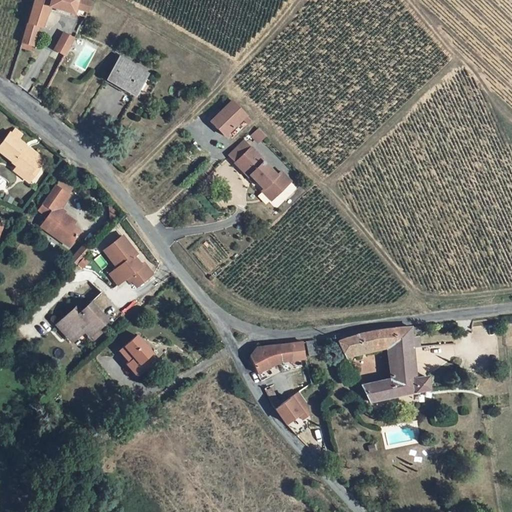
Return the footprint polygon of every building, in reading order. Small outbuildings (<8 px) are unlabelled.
[(85,7),(60,0),(29,0),(15,47),(28,51),(35,31),(39,33),(47,12),(80,22),(81,20),(85,7)] [(48,56),(59,61),(68,44),(57,39),(48,56)] [(99,87),(125,103),(139,80),(112,64),(99,87)] [(226,140),(249,118),(231,100),(208,122),(226,140)] [(259,136),(252,128),(245,135),(252,142),(255,139),(256,139),(259,136)] [(0,137),(0,156),(14,166),(13,167),(24,176),(31,167),(38,158),(25,148),(23,150),(19,147),(21,145),(4,132),(0,137)] [(229,162),(244,148),(238,142),(223,156),(229,162)] [(270,196),(284,182),(275,172),(270,176),(257,162),(258,161),(245,147),(244,148),(229,162),(228,163),(241,177),(243,175),(257,189),(261,185),(270,196)] [(34,170),(31,167),(24,176),(13,167),(10,171),(24,182),(34,170)] [(257,189),(255,191),(265,201),(270,196),(261,185),(257,189)] [(75,235),(68,230),(69,227),(58,219),(60,217),(56,214),(64,201),(50,191),(35,215),(44,221),(37,232),(65,251),(75,235)] [(69,227),(71,225),(60,217),(58,219),(69,227)] [(118,239),(99,254),(113,271),(109,274),(117,284),(124,279),(132,289),(148,277),(140,266),(137,268),(129,259),(132,257),(118,239)] [(80,268),(91,259),(82,247),(71,256),(80,268)] [(117,284),(109,274),(106,277),(114,287),(117,284)] [(103,324),(87,305),(76,315),(78,317),(75,320),(68,313),(56,324),(71,341),(80,334),(85,339),(103,324)] [(410,332),(359,341),(349,344),(355,362),(382,358),(387,388),(359,394),(365,407),(426,401),(425,383),(413,384),(412,353),(417,352),(416,342),(410,342),(410,332)] [(153,361),(133,338),(121,348),(131,359),(126,364),(122,367),(133,379),(153,361)] [(121,348),(116,353),(126,364),(131,359),(121,348)] [(316,362),(313,349),(302,350),(306,364),(316,362)] [(278,372),(305,369),(299,351),(280,353),(264,354),(258,356),(253,357),(250,361),(247,364),(246,367),(256,384),(278,372)] [(283,412),(278,416),(290,429),(301,442),(312,433),(309,422),(311,420),(309,410),(299,398),(293,402),(287,407),(283,412)]
